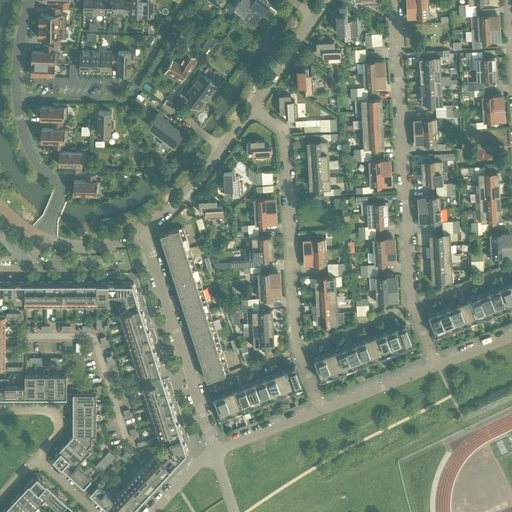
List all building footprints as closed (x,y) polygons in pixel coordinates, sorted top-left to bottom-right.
[(83,17),(94,18),(94,0),(83,0),(83,14),(83,17)] [(104,15),(104,0),(94,0),(94,18),(94,14),(104,14),(104,15)] [(114,15),(114,0),(104,0),(104,15),(104,14),(114,15)] [(125,13),(125,3),(125,0),(114,0),(114,15),(125,15),(125,13)] [(131,18),(142,18),(142,0),(131,0),(131,3),(125,3),(125,13),(131,13),(131,14),(131,15),(131,18)] [(142,0),(142,18),(153,19),(154,15),(154,14),(156,14),(156,6),(154,6),(153,0),(142,0)] [(237,21),(238,21),(253,0),(238,0),(235,5),(232,3),(227,10),(231,13),(235,7),(243,13),(237,21)] [(253,0),(238,21),(241,23),(245,19),(255,27),(265,13),(265,14),(271,6),(269,5),(270,4),(264,0),(253,0)] [(429,4),(409,5),(410,18),(418,17),(418,18),(426,17),(430,17),(429,4)] [(39,24),(39,26),(66,26),(66,15),(63,15),(63,14),(60,14),(61,8),(58,8),(50,7),(50,14),(39,14),(39,16),(38,24),(39,24)] [(357,20),(351,20),(351,19),(347,19),(347,13),(341,14),(335,14),(336,32),(342,32),(343,36),(345,36),(345,38),(352,37),(352,36),(358,36),(357,20)] [(477,15),(478,28),(498,27),(497,14),(489,15),(489,14),(480,15),(477,15)] [(49,45),(54,45),(59,45),(60,38),(62,38),(66,38),(66,26),(39,26),(39,27),(38,27),(38,35),(39,35),(39,37),(38,37),(38,38),(39,38),(49,38),(49,45)] [(498,27),(478,28),(478,41),(482,41),(482,42),(490,41),(499,40),(498,27)] [(209,38),(205,44),(209,47),(214,41),(209,38)] [(316,42),(316,48),(317,53),(322,53),(323,57),(341,56),(341,49),(339,49),(339,47),(334,47),(334,41),(316,42)] [(31,50),(31,63),(58,63),(59,51),(55,51),(54,51),(54,45),(49,45),(44,44),(43,51),(32,51),(32,50),(31,50)] [(216,45),(213,49),(210,52),(216,56),(222,49),(216,45)] [(90,73),(91,50),(81,50),(80,50),(80,72),(79,72),(80,72),(90,72),(90,73)] [(100,73),(101,73),(101,50),(101,51),(91,50),(90,73),(91,73),(91,72),(100,72),(100,73)] [(111,63),(112,53),(112,51),(112,50),(112,51),(101,51),(101,50),(101,73),(101,72),(111,73),(111,63)] [(112,53),(111,63),(118,63),(118,73),(117,73),(131,73),(130,73),(130,61),(133,61),(133,54),(130,54),(131,51),(118,50),(118,51),(118,53),(112,53)] [(175,79),(181,82),(188,69),(190,70),(197,58),(185,51),(178,63),(172,59),(167,70),(177,75),(175,79)] [(420,57),(420,69),(441,68),(440,56),(432,57),(432,56),(424,56),(424,57),(420,57)] [(475,58),(476,70),(496,68),(495,57),(491,57),(491,56),(483,57),(475,58)] [(362,61),(363,74),(383,73),(383,60),(374,61),(374,60),(366,60),(366,61),(362,61)] [(58,63),(31,63),(31,75),(31,74),(43,75),(43,77),(50,77),(50,75),(54,75),(54,76),(55,76),(55,75),(55,64),(58,64),(58,63)] [(296,69),(297,87),(303,86),(303,91),(306,91),(306,92),(313,92),(313,90),(316,90),(315,79),(313,80),(312,74),(308,74),(308,68),(302,68),(296,69)] [(420,69),(421,82),(451,80),(450,76),(441,76),(441,68),(420,69)] [(496,68),(476,70),(477,81),(484,81),(492,81),(492,80),(497,80),(496,68)] [(383,73),(363,74),(364,87),(367,87),(367,88),(376,87),(384,86),(383,73)] [(188,99),(199,107),(216,85),(201,74),(190,89),(194,91),(188,99)] [(421,82),(422,94),(442,93),(442,85),(451,84),(451,80),(421,82)] [(139,95),(135,100),(139,103),(145,95),(142,92),(140,95),(139,95)] [(442,93),(422,94),(423,106),(427,106),(435,106),(435,105),(443,105),(442,93)] [(279,95),(280,113),(286,113),(286,117),(288,117),(288,119),(296,118),(296,117),(298,117),(298,106),(295,106),(295,100),(291,100),(290,94),(285,95),(285,94),(279,95)] [(481,96),(482,109),(502,107),(502,94),(493,95),(493,94),(485,95),(481,96)] [(355,112),(361,111),(381,110),(381,98),(377,99),(376,98),(368,99),(355,100),(355,112)] [(64,120),(64,119),(67,119),(68,106),(64,106),(60,106),(60,104),(53,103),(52,106),(41,106),(41,105),(40,105),(40,106),(41,106),(40,118),(40,119),(40,118),(52,119),(52,125),(62,126),(62,119),(63,119),(63,120),(64,120)] [(502,107),(482,109),(483,122),(486,121),(486,122),(495,121),(503,120),(502,107)] [(91,122),(91,133),(97,133),(97,134),(97,138),(110,138),(110,135),(111,135),(111,134),(110,134),(110,130),(113,130),(113,123),(111,123),(111,111),(98,110),(98,111),(98,122),(91,122)] [(353,120),(353,124),(382,123),(381,110),(361,111),(362,120),(353,120)] [(169,121),(158,113),(149,125),(166,137),(160,144),(169,150),(172,146),(174,144),(175,144),(183,133),(168,122),(169,121)] [(415,119),(416,132),(436,130),(435,117),(432,118),(432,117),(423,118),(424,118),(415,119)] [(362,128),(363,136),(383,135),(382,123),(353,124),(353,129),(362,128)] [(53,141),(53,148),(63,148),(63,142),(64,142),(65,142),(68,142),(68,129),(65,129),(65,128),(65,129),(42,128),(41,128),(41,141),(41,142),(41,141),(53,141)] [(436,130),(416,132),(417,145),(425,144),(425,145),(433,144),(437,143),(436,130)] [(383,135),(363,136),(363,148),(371,148),(379,148),(379,147),(384,147),(383,135)] [(246,140),(246,146),(247,146),(247,152),(253,151),(253,155),(259,155),(259,158),(270,157),(270,155),(271,155),(271,147),(269,147),(269,145),(265,145),(264,139),(246,140)] [(308,141),(308,153),(328,152),(328,140),(320,140),(312,140),(312,141),(308,141)] [(59,165),(59,164),(71,164),(70,171),(81,171),(81,164),(82,165),(86,165),(86,152),(83,152),(83,151),(82,151),(82,152),(59,151),(59,164),(59,165)] [(308,153),(309,165),(338,164),(338,159),(329,160),(328,152),(308,153)] [(368,160),(369,173),(389,172),(388,159),(380,159),(372,159),(372,160),(368,160)] [(426,160),(422,161),(422,172),(446,171),(447,160),(447,159),(434,160),(434,159),(426,160)] [(309,165),(310,178),(330,177),(329,169),(339,168),(338,164),(309,165)] [(223,171),(224,189),(230,189),(231,193),(233,193),(233,195),(240,194),(240,193),(243,193),(242,182),(240,182),(239,176),(235,176),(235,170),(229,171),(223,171)] [(447,179),(446,171),(422,172),(423,184),(427,184),(436,184),(436,183),(443,183),(443,179),(447,179)] [(478,173),(478,185),(499,183),(498,172),(494,172),(494,171),(485,172),(478,173)] [(389,172),(369,173),(370,186),(373,186),(373,187),(381,186),(390,185),(389,172)] [(73,180),(73,193),(85,193),(85,196),(92,196),(92,193),(96,193),(96,194),(97,194),(97,193),(100,194),(101,181),(97,181),(97,180),(97,181),(96,181),(96,174),(86,174),(85,180),(74,180),(73,180)] [(330,177),(310,178),(310,190),(315,189),(315,190),(323,190),(323,189),(330,189),(330,177)] [(470,193),(470,198),(499,196),(499,183),(478,185),(479,193),(470,193)] [(420,196),(420,209),(441,208),(440,195),(436,195),(428,195),(428,196),(420,196)] [(374,202),(373,196),(356,197),(356,203),(362,203),(362,215),(367,214),(387,213),(387,201),(382,202),(382,201),(374,202)] [(479,201),(480,210),(500,209),(499,196),(470,198),(470,202),(479,201)] [(253,198),(254,211),(274,210),(273,197),(265,198),(265,197),(257,198),(253,198)] [(199,201),(199,206),(199,212),(205,212),(205,216),(211,215),(211,218),(222,218),(222,215),(224,215),(223,207),(222,207),(222,205),(217,206),(217,200),(199,201)] [(441,208),(420,209),(421,222),(429,222),(429,223),(438,222),(438,221),(441,221),(441,208)] [(500,209),(480,210),(481,222),(488,221),(488,222),(496,221),(501,220),(500,209)] [(274,210),(254,211),(255,224),(258,224),(258,225),(267,224),(275,223),(274,210)] [(387,213),(367,214),(368,226),(375,226),(384,226),(384,225),(388,225),(387,213)] [(160,234),(167,255),(189,247),(183,226),(160,234)] [(489,233),(490,246),(510,245),(509,232),(501,233),(501,232),(493,232),(493,233),(489,233)] [(430,234),(430,246),(451,245),(450,233),(442,233),(434,233),(434,234),(430,234)] [(251,237),(252,248),(272,247),(272,236),(267,236),(267,235),(259,236),(251,237)] [(305,239),(306,252),(326,250),(325,237),(322,238),(322,237),(313,238),(305,239)] [(372,238),(373,251),(393,250),(393,237),(384,237),(376,237),(376,238),(372,238)] [(430,246),(431,259),(461,257),(460,253),(451,253),(451,245),(430,246)] [(510,245),(490,246),(491,259),(494,259),(494,260),(502,259),(511,258),(510,245)] [(167,255),(173,275),(196,268),(189,247),(167,255)] [(272,247),(252,248),(253,260),(260,260),(269,260),(269,259),(273,259),(272,247)] [(326,250),(306,252),(306,265),(315,264),(315,265),(323,264),(327,263),(326,250)] [(393,250),(373,251),(374,264),(377,264),(386,264),(386,263),(394,263),(393,250)] [(212,270),(208,257),(204,258),(208,271),(212,270)] [(431,259),(432,271),(452,270),(452,262),(461,261),(461,257),(431,259)] [(173,275),(180,296),(203,289),(196,268),(173,275)] [(452,270),(432,271),(433,283),(437,283),(445,283),(445,282),(453,282),(452,270)] [(257,272),(258,285),(278,284),(278,271),(269,271),(261,271),(261,272),(257,272)] [(315,276),(316,288),(336,287),(335,275),(328,276),(328,275),(319,276),(315,276)] [(375,276),(375,289),(396,288),(395,275),(387,276),(387,275),(378,276),(375,276)] [(11,282),(5,282),(5,296),(25,296),(25,282),(18,282),(18,284),(11,284),(11,282)] [(32,282),(25,282),(25,296),(25,305),(35,305),(35,284),(32,284),(32,282)] [(39,284),(35,284),(35,305),(46,305),(46,282),(39,282),(39,284)] [(52,282),(46,282),(46,305),(56,305),(56,284),(52,284),(52,282)] [(59,284),(56,284),(56,305),(66,305),(66,282),(59,282),(59,284)] [(73,282),(66,282),(66,305),(76,305),(76,284),(73,284),(73,282)] [(80,284),(76,284),(76,305),(86,305),(86,282),(80,282),(80,284)] [(93,282),(86,282),(86,305),(97,305),(97,284),(93,284),(93,282)] [(100,284),(97,284),(97,305),(107,305),(107,282),(100,282),(100,284)] [(114,282),(107,282),(107,305),(108,305),(108,295),(124,295),(133,282),(121,282),(121,284),(114,284),(114,282)] [(137,294),(133,282),(124,295),(129,311),(140,308),(136,295),(137,294)] [(499,287),(507,307),(511,304),(511,290),(509,283),(505,285),(499,287)] [(278,284),(258,285),(259,298),(262,298),(271,298),(271,297),(279,297),(278,284)] [(316,288),(317,301),(346,299),(346,295),(336,295),(336,287),(316,288)] [(489,291),(497,311),(507,307),(499,287),(495,289),(495,288),(489,291)] [(396,288),(375,289),(376,302),(380,302),(380,303),(388,302),(396,301),(396,288)] [(180,296),(187,317),(210,310),(203,289),(180,296)] [(479,295),(486,315),(497,311),(489,291),(485,293),(485,292),(479,295)] [(469,298),(469,299),(477,319),(486,315),(479,295),(475,296),(469,298)] [(226,311),(221,298),(217,299),(222,313),(226,311)] [(317,301),(317,313),(337,312),(337,304),(346,303),(346,299),(317,301)] [(459,302),(459,303),(466,322),(477,319),(469,299),(465,300),(464,300),(459,302)] [(448,306),(449,306),(457,326),(466,322),(459,303),(454,304),(448,306)] [(438,310),(439,310),(446,330),(457,326),(449,306),(444,308),(438,310)] [(141,311),(140,308),(129,311),(120,314),(123,324),(145,317),(143,311),(141,311)] [(238,309),(231,311),(234,323),(241,321),(238,309)] [(252,311),(252,322),(272,321),(272,310),(267,310),(267,309),(259,310),(252,311)] [(187,317),(193,338),(216,331),(210,310),(187,317)] [(446,330),(439,310),(434,312),(428,314),(433,326),(431,327),(434,334),(433,334),(433,335),(446,330)] [(343,312),(337,312),(317,313),(318,325),(322,325),(331,325),(331,324),(344,324),(343,312)] [(18,317),(18,322),(22,322),(22,315),(21,314),(20,313),(6,313),(6,317),(18,317)] [(147,323),(145,317),(123,324),(126,334),(146,327),(145,324),(147,323)] [(253,327),(253,335),(273,334),(272,321),(252,322),(243,323),(243,327),(253,327)] [(395,327),(403,347),(413,343),(406,326),(405,324),(406,324),(406,323),(401,325),(400,325),(395,327)] [(147,330),(146,327),(126,334),(129,343),(151,336),(149,330),(147,330)] [(385,331),(393,351),(403,347),(395,327),(391,329),(390,328),(385,331)] [(193,338),(200,359),(223,352),(216,331),(193,338)] [(374,335),(375,335),(383,355),(393,351),(385,331),(380,333),(380,332),(374,335)] [(273,334),(253,335),(254,347),(261,347),(269,347),(269,346),(274,346),(273,334)] [(364,338),(364,339),(372,359),(383,355),(375,335),(370,337),(370,336),(364,338)] [(153,343),(151,336),(129,343),(132,353),(152,347),(151,343),(153,343)] [(234,339),(231,340),(235,354),(239,352),(234,339)] [(354,342),(354,343),(362,363),(372,359),(364,339),(360,340),(354,342)] [(344,346),(344,347),(352,366),(362,363),(354,343),(350,344),(344,346)] [(246,344),(240,346),(242,352),(246,365),(252,363),(248,351),(246,344)] [(442,355),(452,355),(452,347),(442,346),(442,355)] [(153,350),(152,347),(132,353),(135,363),(157,356),(155,349),(153,350)] [(334,350),(342,370),(352,366),(344,347),(340,348),(334,350)] [(324,354),(332,374),(342,370),(334,350),(330,352),(324,354)] [(223,352),(200,359),(207,380),(229,371),(223,352)] [(332,374),(324,354),(320,356),(314,358),(318,370),(316,371),(319,378),(319,379),(332,374)] [(149,370),(151,377),(161,373),(158,363),(159,362),(157,356),(135,363),(139,373),(149,370)] [(284,369),(284,370),(292,390),(302,386),(296,368),(295,366),(296,366),(295,365),(290,367),(284,369)] [(274,373),(274,374),(282,393),(292,390),(284,370),(280,371),(274,373)] [(161,373),(151,377),(153,383),(143,386),(146,397),(168,390),(166,383),(164,384),(161,373)] [(264,377),(272,397),(282,393),(274,374),(270,375),(264,377)] [(25,398),(35,398),(35,375),(25,375),(25,387),(25,398)] [(35,398),(46,398),(46,375),(35,375),(35,398)] [(46,398),(56,398),(56,375),(46,375),(46,398)] [(56,375),(56,398),(67,398),(67,375),(56,375)] [(254,381),(261,401),(272,397),(264,377),(260,379),(254,381)] [(244,385),(252,405),(261,401),(254,381),(250,383),(244,385)] [(234,389),(242,409),(252,405),(244,385),(240,387),(240,386),(234,389)] [(4,398),(25,398),(25,387),(4,387),(4,398)] [(224,393),(231,413),(242,409),(234,389),(230,391),(230,390),(224,393)] [(146,397),(149,406),(169,400),(168,397),(170,396),(168,390),(146,397)] [(73,393),(73,404),(96,404),(96,393),(73,393)] [(231,413),(224,393),(220,395),(219,394),(214,396),(214,397),(213,397),(218,408),(216,409),(219,417),(218,417),(219,418),(231,413)] [(149,406),(152,416),(174,409),(172,403),(170,403),(169,400),(149,406)] [(73,404),(73,414),(96,414),(96,404),(73,404)] [(152,416),(156,426),(176,419),(175,416),(176,416),(174,409),(152,416)] [(73,414),(73,424),(96,424),(96,414),(73,414)] [(159,436),(168,433),(181,429),(178,422),(177,423),(176,419),(156,426),(159,436)] [(73,434),(73,435),(92,442),(92,435),(96,435),(96,424),(73,424),(73,434)] [(168,433),(173,449),(188,452),(185,442),(183,435),(181,429),(168,433)] [(73,435),(66,442),(83,458),(90,450),(87,447),(92,442),(73,435)] [(137,442),(138,447),(155,441),(153,437),(137,442)] [(66,442),(59,449),(76,465),(83,458),(66,442)] [(53,459),(68,473),(76,465),(59,449),(55,454),(56,456),(53,459)] [(155,454),(154,455),(171,470),(176,465),(175,464),(179,459),(181,460),(188,452),(173,449),(162,461),(155,454)] [(109,451),(95,466),(100,471),(102,471),(115,457),(109,451)] [(154,455),(147,462),(163,477),(165,474),(166,475),(171,470),(154,455)] [(244,457),(233,461),(238,473),(248,470),(244,457)] [(147,462),(140,470),(157,485),(162,480),(160,479),(163,477),(147,462)] [(76,465),(68,473),(84,487),(91,479),(76,465)] [(140,470),(134,477),(149,491),(151,489),(152,490),(157,485),(140,470)] [(33,477),(29,482),(45,498),(53,490),(37,476),(34,479),(34,478),(33,477)] [(134,477),(127,484),(143,500),(148,495),(146,494),(149,491),(134,477)] [(26,488),(23,491),(38,505),(45,498),(29,482),(24,487),(24,488),(25,487),(26,488)] [(127,484),(120,492),(135,506),(137,504),(139,505),(143,500),(127,484)] [(90,493),(105,507),(112,499),(113,499),(98,485),(90,493)] [(60,511),(68,504),(53,490),(45,498),(59,511),(60,511)] [(19,492),(15,497),(30,511),(32,511),(38,505),(23,491),(20,494),(20,493),(19,492)] [(120,492),(113,499),(112,499),(125,511),(132,511),(134,510),(133,509),(135,506),(120,492)] [(11,503),(9,506),(15,511),(30,511),(15,497),(10,502),(10,503),(11,502),(11,503)] [(125,511),(112,499),(105,507),(110,511),(125,511)]
